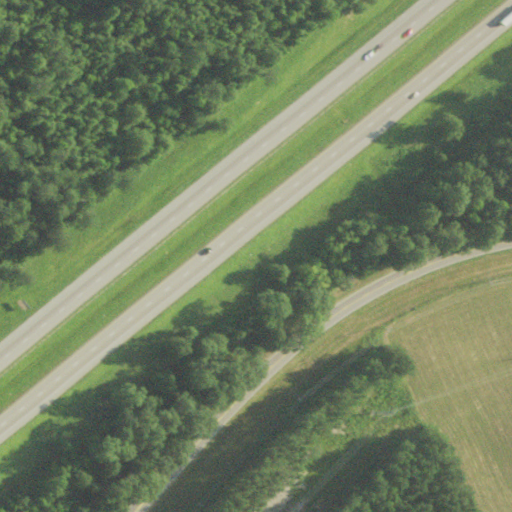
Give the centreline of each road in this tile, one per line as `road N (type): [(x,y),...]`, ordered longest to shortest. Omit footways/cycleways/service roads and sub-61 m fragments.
road 1 (motorway): [(0,423),(511,7)]
road 2 (motorway): [(441,0),(0,359)]
road 3 (primary): [(511,237),(403,270),(320,319),(127,511)]
